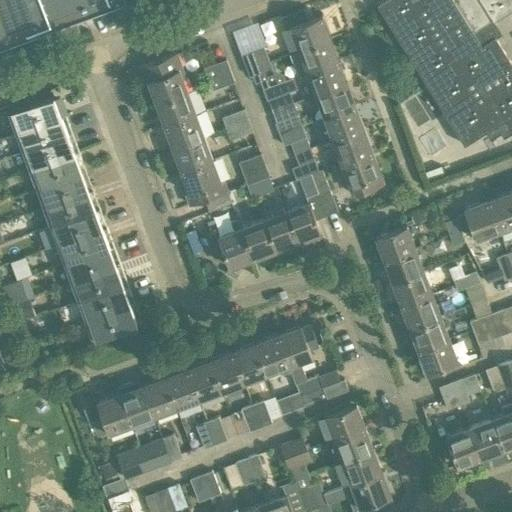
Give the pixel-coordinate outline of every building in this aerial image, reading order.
[(0,0),(0,42),(113,0),(0,0)] [(511,0),(383,0),(376,4),(464,144),(486,131),(490,137),(500,131),(503,136),(511,130),(511,63),(494,36),(500,32),(492,20),(511,7),(511,0)] [(299,49),(330,37),(322,14),(308,20),(304,8),(281,17),(286,29),(291,27),(299,49)] [(79,30),(75,20),(56,27),(59,38),(79,30)] [(307,71),(339,59),(330,37),(299,49),(307,71)] [(252,48),(260,70),(272,66),(264,44),(252,48)] [(260,70),(252,48),(240,53),(248,74),(260,70)] [(146,80),(147,80),(155,101),(186,89),(178,68),(181,67),(176,52),(140,66),(146,80)] [(215,62),(223,84),(234,80),(226,58),(215,62)] [(339,59),(307,71),(316,93),(347,82),(339,59)] [(223,84),(215,62),(204,66),(212,88),(223,84)] [(293,76),(284,79),(288,89),(297,86),(293,76)] [(284,79),(262,88),(266,98),(288,89),(284,79)] [(314,119),(324,116),(355,104),(347,82),(316,93),(321,107),(316,108),(313,116),(314,119)] [(163,123),(195,112),(186,89),(155,101),(163,123)] [(14,131),(64,112),(60,100),(56,102),(54,95),(7,112),(14,131)] [(332,139),(364,127),(355,104),(324,116),(332,139)] [(225,126),(248,118),(244,107),(221,115),(225,126)] [(64,112),(14,131),(21,150),(71,131),(64,112)] [(195,112),(163,123),(172,146),(203,134),(195,112)] [(279,132),(301,124),(297,112),(275,120),(279,132)] [(248,118),(225,126),(229,137),(252,128),(248,118)] [(301,124),(279,132),(283,142),(305,134),(301,124)] [(340,161),(372,150),(364,127),(332,139),(340,161)] [(71,131),(21,150),(28,169),(78,150),(71,131)] [(203,134),(172,146),(180,169),(211,157),(203,134)] [(78,150),(28,169),(35,188),(85,169),(78,150)] [(353,194),(383,183),(379,174),(381,174),(372,150),(340,161),(353,194)] [(246,182),(266,175),(269,174),(260,152),(238,160),(246,182)] [(220,181),(211,157),(180,169),(188,191),(185,192),(190,204),(204,198),(204,199),(227,191),(223,180),(220,181)] [(296,177),(311,172),(318,169),(314,157),(291,166),(296,177)] [(440,164),(423,170),(427,179),(444,173),(440,164)] [(322,168),(318,169),(311,172),(318,192),(327,214),(338,210),(322,168)] [(85,169),(35,188),(42,207),(92,188),(85,169)] [(266,175),(246,182),(251,194),(271,187),(266,175)] [(92,188),(42,207),(49,225),(99,206),(92,188)] [(227,191),(204,199),(209,210),(231,201),(227,191)] [(511,224),(511,195),(510,191),(488,199),(499,230),(511,224)] [(286,209),(298,240),(321,232),(316,218),(327,214),(318,192),(306,196),(308,201),(286,209)] [(499,230),(488,199),(465,208),(466,209),(457,213),(464,229),(472,226),(476,238),(499,230)] [(56,244),(63,241),(106,225),(99,206),(49,225),(56,244)] [(421,206),(410,211),(413,220),(424,216),(421,206)] [(272,241),(275,249),(296,241),(298,240),(286,209),(263,217),(272,241)] [(275,249),(272,241),(263,217),(240,226),(246,241),(252,257),(275,249)] [(246,241),(240,226),(237,218),(227,222),(230,230),(219,234),(218,231),(206,235),(215,259),(226,254),(230,266),(252,257),(246,241)] [(450,233),(461,228),(457,218),(446,222),(450,233)] [(386,259),(417,248),(408,224),(378,236),(386,259)] [(63,241),(56,244),(63,262),(113,243),(106,225),(63,241)] [(461,228),(450,233),(454,244),(465,240),(461,228)] [(113,243),(63,262),(70,282),(120,263),(113,243)] [(395,282),(425,270),(417,248),(386,259),(395,282)] [(511,277),(511,263),(508,253),(495,257),(504,280),(511,277)] [(120,263),(70,282),(77,300),(127,281),(120,263)] [(425,270),(395,282),(403,304),(434,293),(425,270)] [(466,274),(470,285),(479,282),(475,270),(466,274)] [(470,285),(466,274),(452,279),(457,290),(470,285)] [(84,319),(134,300),(127,281),(77,300),(84,319)] [(434,293),(403,304),(412,326),(442,315),(434,293)] [(28,295),(9,302),(15,319),(34,312),(28,295)] [(134,300),(84,319),(92,338),(138,321),(135,315),(139,313),(134,300)] [(511,305),(503,309),(511,332),(511,331),(511,305)] [(511,332),(503,309),(492,313),(501,336),(511,332)] [(501,336),(492,313),(481,317),(490,340),(501,336)] [(442,315),(412,326),(420,349),(450,337),(442,315)] [(490,340),(481,317),(471,321),(479,344),(490,340)] [(279,334),(292,366),(293,371),(297,379),(307,375),(302,362),(314,358),(311,350),(320,347),(312,324),(303,327),(302,326),(279,334)] [(327,329),(320,332),(324,342),(331,339),(327,329)] [(279,334),(256,343),(268,375),(282,370),(284,374),(293,371),(292,366),(279,334)] [(450,337),(420,349),(429,373),(460,362),(450,337)] [(234,351),(246,383),(268,375),(256,343),(234,351)] [(211,359),(222,392),(246,383),(234,351),(211,359)] [(222,392),(211,359),(188,368),(200,400),(222,392)] [(498,365),(506,387),(511,385),(511,367),(510,361),(498,365)] [(506,387),(498,365),(487,369),(495,391),(506,387)] [(200,400),(188,368),(166,376),(178,408),(200,400)] [(302,395),(325,386),(321,375),(298,383),(301,391),(302,395)] [(178,408),(166,376),(143,384),(155,417),(178,408)] [(444,398),(467,389),(463,378),(440,386),(444,398)] [(341,380),(325,386),(328,397),(348,390),(345,379),(341,380)] [(130,383),(119,387),(121,393),(133,425),(155,417),(143,384),(132,388),(130,383)] [(246,391),(251,402),(263,396),(258,385),(246,391)] [(325,386),(302,395),(306,405),(328,397),(325,386)] [(448,408),(471,400),(467,389),(444,398),(448,408)] [(301,391),(277,400),(282,414),(306,405),(302,395),(301,391)] [(133,425),(121,393),(98,401),(110,433),(133,425)] [(253,403),(261,426),(271,422),(263,400),(253,403)] [(261,426),(253,403),(241,408),(249,429),(249,430),(261,426)] [(504,449),(511,446),(511,403),(502,407),(505,414),(492,419),(504,449)] [(335,438),(366,426),(358,404),(326,415),(331,428),(325,429),(329,440),(335,438)] [(237,433),(249,429),(241,408),(229,412),(237,433)] [(208,421),(216,443),(226,439),(217,417),(208,421)] [(470,427),(481,458),(504,449),(492,419),(470,427)] [(216,443),(208,421),(195,425),(204,447),(216,443)] [(366,426),(335,438),(343,460),(374,449),(366,426)] [(481,458),(470,427),(447,435),(458,466),(481,458)] [(163,437),(171,459),(181,456),(173,434),(163,437)] [(311,459),(307,448),(302,436),(292,440),(301,463),(311,459)] [(163,437),(140,446),(149,468),(171,459),(163,437)] [(280,444),(290,468),(301,463),(292,440),(280,444)] [(140,446),(117,454),(125,476),(149,468),(140,446)] [(374,449),(343,460),(351,482),(382,470),(374,449)] [(247,457),(255,479),(265,476),(257,454),(247,457)] [(255,479),(247,457),(234,462),(242,484),(255,479)] [(112,460),(100,465),(105,477),(117,473),(112,460)] [(202,474),(210,496),(220,493),(212,470),(202,474)] [(391,495),(382,470),(351,482),(351,483),(345,485),(349,495),(355,493),(360,506),(362,505),(364,511),(379,511),(392,507),(388,496),(391,495)] [(210,496),(202,474),(189,479),(197,501),(210,496)] [(317,509),(329,505),(321,482),(309,486),(317,509)] [(306,511),(308,511),(317,509),(309,486),(298,490),(306,511)] [(157,491),(164,511),(168,511),(177,509),(169,487),(157,491)] [(128,488),(106,496),(112,511),(135,511),(131,500),(133,499),(128,488)] [(164,511),(157,491),(146,495),(151,511),(164,511)] [(264,503),(266,511),(293,511),(287,495),(264,503)] [(241,511),(266,511),(264,503),(241,511)]
